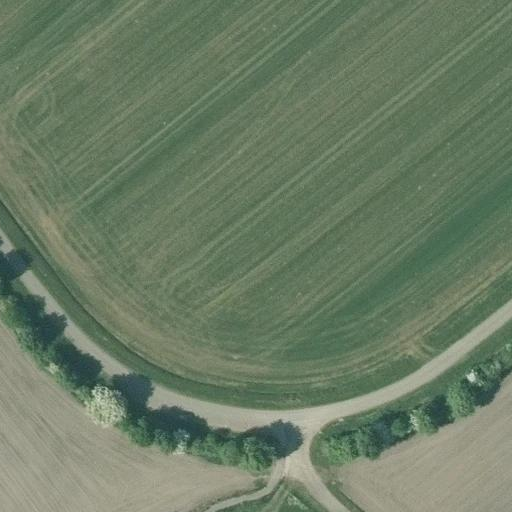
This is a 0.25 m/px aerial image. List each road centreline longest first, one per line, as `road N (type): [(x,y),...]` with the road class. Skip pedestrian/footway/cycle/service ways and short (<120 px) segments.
road 1 (unclassified): [(511,307),(397,389),(307,416),(248,416),(165,397),(111,367),(51,309),(0,241)]
road 2 (track): [(233,480),(297,464),(263,511)]
